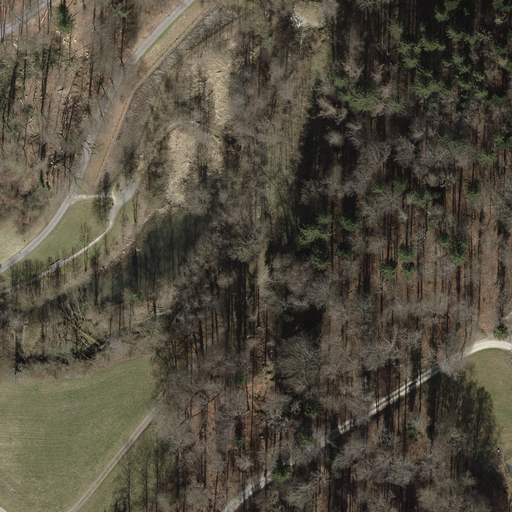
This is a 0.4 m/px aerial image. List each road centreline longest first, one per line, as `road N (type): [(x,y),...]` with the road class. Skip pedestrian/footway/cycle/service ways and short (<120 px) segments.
road 1 (track): [(72,511),(280,253),(305,204),(337,52)]
road 2 (track): [(0,270),(54,222),(120,76),(190,0)]
road 3 (track): [(511,346),(481,346),(443,365),(293,467),(247,489),(228,511)]
